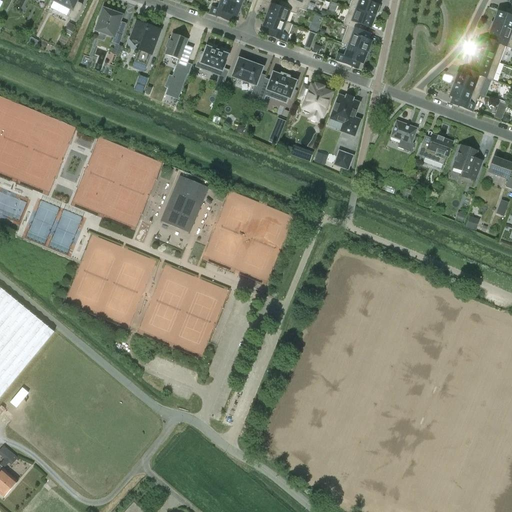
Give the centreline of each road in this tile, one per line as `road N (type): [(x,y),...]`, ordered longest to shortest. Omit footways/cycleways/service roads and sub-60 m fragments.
road 1 (unclassified): [(0,277),(154,407),(188,419),(226,449)]
road 2 (residential): [(243,38),(376,88)]
road 3 (residential): [(488,0),(469,38),(409,99)]
